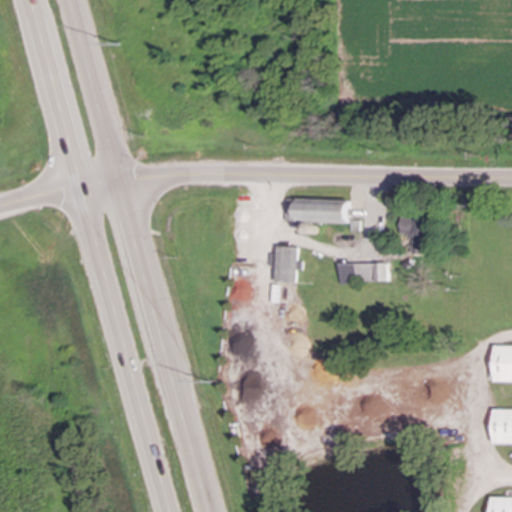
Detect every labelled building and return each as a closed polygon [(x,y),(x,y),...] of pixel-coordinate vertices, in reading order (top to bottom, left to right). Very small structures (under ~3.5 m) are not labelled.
[(352,223),(353,200),(287,199),(286,221),(352,223)] [(402,236),(414,236),(414,254),(429,254),(430,219),(403,218),(402,236)] [(298,282),(299,270),(301,270),(302,247),(281,246),(281,253),(272,253),(272,266),(280,266),(279,281),(298,282)] [(391,263),(342,264),(342,283),(391,282),(391,263)] [(511,382),(511,346),(498,346),(497,360),(492,360),(491,382),(511,382)] [(511,444),(511,409),(497,409),(496,444),(511,444)] [(494,511),(511,511),(511,496),(495,496),(494,511)]
